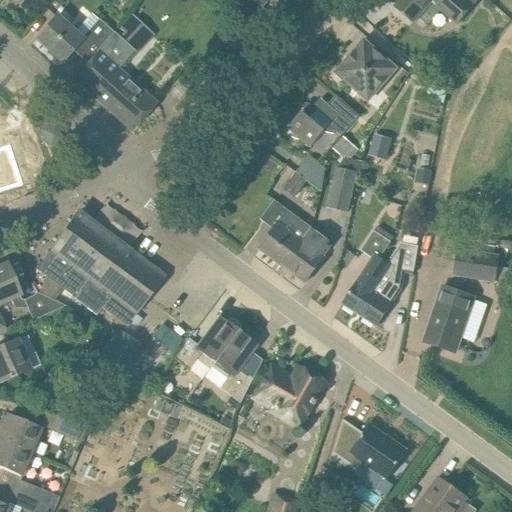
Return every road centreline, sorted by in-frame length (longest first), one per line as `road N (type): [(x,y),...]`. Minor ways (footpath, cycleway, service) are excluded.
road 1 (unclassified): [(511,472),(118,171)]
road 2 (unclassified): [(118,171),(216,124),(340,0)]
road 3 (residential): [(118,171),(99,141),(0,47)]
road 4 (unclassified): [(0,223),(118,171)]
